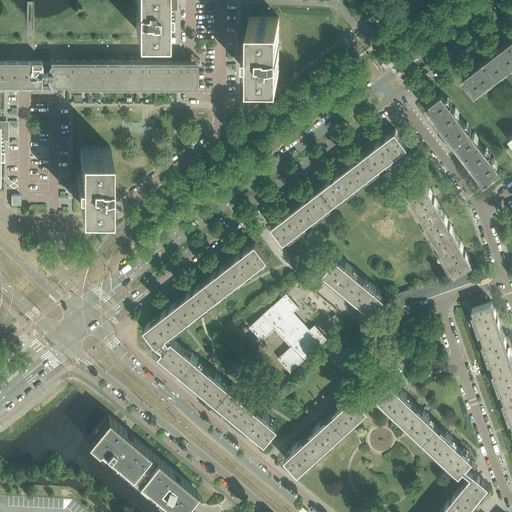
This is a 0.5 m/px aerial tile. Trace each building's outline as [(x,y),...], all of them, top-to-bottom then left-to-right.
[(135,0),(136,0),(136,2),(142,2),(142,4),(136,4),(136,5),(136,20),(136,27),(136,29),(150,29),(151,29),(166,29),(166,10),(166,8),(175,8),(175,0),(135,0)] [(249,38),(240,38),(240,53),(249,53),(249,55),(249,74),(264,74),(279,74),(279,50),(279,49),(279,46),(279,44),(273,44),(272,42),(279,42),(279,41),(279,36),(279,16),(265,16),(264,16),(249,16),(249,35),(249,38)] [(496,75),(511,63),(511,44),(509,41),(499,49),(498,48),(493,52),(494,52),(484,60),(496,75)] [(197,61),(175,61),(41,61),(41,58),(0,58),(0,82),(68,83),(68,85),(197,85),(197,61)] [(475,91),(496,75),(484,60),(474,68),(473,67),(468,71),(469,72),(463,76),(463,75),(462,76),(475,92),(476,92),(475,91)] [(461,118),(453,108),(442,94),(443,94),(442,93),(426,105),(426,106),(427,106),(434,115),(433,116),(437,121),(438,120),(446,130),(461,118)] [(480,144),(472,133),(461,118),(446,130),(453,140),(452,141),(456,146),(457,145),(465,155),(480,144)] [(395,129),(384,137),(371,147),(383,163),(407,144),(395,129)] [(499,168),(491,158),(480,144),(465,155),(473,165),(472,166),(476,171),(477,171),(484,180),(483,180),(484,181),(486,180),(488,178),(500,169),(500,168),(499,168)] [(110,204),(110,175),(110,174),(104,174),(104,171),(110,171),(110,146),(80,146),(80,170),(79,170),(79,180),(80,180),(80,204),(110,204)] [(373,171),(383,163),(371,147),(346,166),(358,182),(368,174),(370,176),(372,175),(374,173),(373,171)] [(348,190),(358,182),(346,166),(321,185),(334,201),(343,193),(345,195),(347,194),(350,192),(348,190)] [(440,209),(425,182),(424,181),(407,192),(423,219),(440,209)] [(323,209),(334,201),(321,185),(297,204),(309,220),(319,213),(320,215),(325,211),(323,209)] [(21,204),(21,194),(11,194),(11,204),(21,204)] [(284,240),(309,220),(297,204),(271,224),(284,240)] [(456,235),(440,209),(423,219),(429,230),(427,231),(430,236),(432,235),(436,241),(439,245),(456,235)] [(472,262),(465,251),(456,235),(439,245),(455,272),(458,270),(463,267),(468,264),(472,262)] [(267,257),(255,241),(231,260),(243,276),(267,257)] [(360,276),(349,267),(336,256),(323,271),(347,291),(360,276)] [(243,276),(231,260),(206,279),(218,295),(228,288),(229,290),(234,286),(232,284),(243,276)] [(474,280),(468,264),(463,267),(468,282),(474,280)] [(468,282),(463,267),(458,270),(463,284),(468,282)] [(463,284),(458,270),(455,272),(453,273),(458,286),(463,284)] [(458,286),(453,273),(448,275),(453,288),(458,286)] [(453,288),(448,275),(443,277),(448,290),(453,288)] [(384,295),(380,292),(360,276),(347,291),(371,311),(377,305),(382,297),(384,295)] [(448,290),(443,277),(438,278),(442,291),(448,290)] [(442,291),(438,278),(433,280),(437,293),(442,291)] [(218,295),(206,279),(181,298),(193,314),(203,307),(204,309),(209,305),(208,303),(218,295)] [(437,293),(433,280),(427,282),(432,295),(437,293)] [(432,295),(427,282),(422,284),(427,297),(432,295)] [(427,297),(422,284),(417,286),(421,299),(427,297)] [(421,299),(417,286),(412,287),(416,301),(421,299)] [(416,301),(412,287),(406,289),(411,302),(416,301)] [(411,302),(406,289),(401,291),(406,304),(411,302)] [(406,304),(401,291),(396,293),(401,306),(406,304)] [(286,293),(250,326),(262,339),(275,328),(291,345),(278,357),(290,370),(327,337),(315,324),(310,328),(294,310),(298,306),(286,293)] [(401,306),(396,293),(385,296),(384,295),(384,296),(384,295),(382,297),(391,305),(395,308),(401,306)] [(391,305),(382,297),(377,305),(385,312),(391,305)] [(193,314),(181,298),(157,317),(168,333),(178,325),(180,327),(185,324),(183,322),(193,314)] [(501,330),(496,315),(491,300),(472,307),(482,336),(501,330)] [(344,324),(335,314),(330,318),(340,328),(344,324)] [(168,333),(157,317),(144,327),(156,343),(157,342),(157,343),(165,336),(168,333)] [(511,359),(506,344),(501,330),(482,336),(492,365),(511,359)] [(169,362),(182,346),(171,338),(172,337),(168,333),(165,336),(157,343),(163,348),(159,353),(169,362)] [(205,366),(196,358),(198,356),(193,353),(191,355),(182,346),(169,362),(193,381),(205,366)] [(511,391),(511,361),(511,359),(492,365),(503,395),(511,391)] [(229,386),(219,378),(221,376),(216,372),(215,374),(205,366),(193,381),(217,401),(229,386)] [(377,396),(389,383),(379,372),(375,376),(371,372),(369,374),(373,378),(355,394),(366,406),(377,396)] [(404,394),(406,392),(402,388),(400,390),(391,381),(389,383),(377,396),(399,417),(413,402),(404,394)] [(253,406),(244,398),(245,396),(241,392),(239,394),(229,386),(217,401),(241,421),(253,406)] [(511,391),(503,395),(511,421),(511,391)] [(344,429),(367,408),(368,408),(366,406),(355,394),(354,393),(345,402),(343,400),(340,403),(339,404),(341,406),(331,414),(344,429)] [(427,415),(429,414),(424,410),(423,411),(413,402),(399,417),(422,438),(436,424),(427,415)] [(278,426),(267,417),(253,406),(241,421),(265,441),(278,426)] [(321,450),(344,429),(331,414),(321,423),(320,421),(315,425),(317,427),(308,435),(321,450)] [(197,488),(133,435),(126,429),(108,415),(88,439),(106,453),(160,499),(157,503),(163,509),(166,500),(179,510),(197,488)] [(450,437),(452,435),(447,431),(446,433),(436,424),(422,438),(445,459),(459,445),(450,437)] [(298,471),(321,450),(308,435),(299,444),(297,442),(293,446),(294,448),(285,456),(298,471)] [(470,460),(472,458),(459,445),(445,459),(466,479),(473,471),(477,466),(470,460)] [(477,497),(488,483),(473,471),(466,479),(462,485),(477,497)] [(471,509),(469,507),(477,497),(462,485),(442,509),(445,511),(468,511),(470,510),(471,509)]
